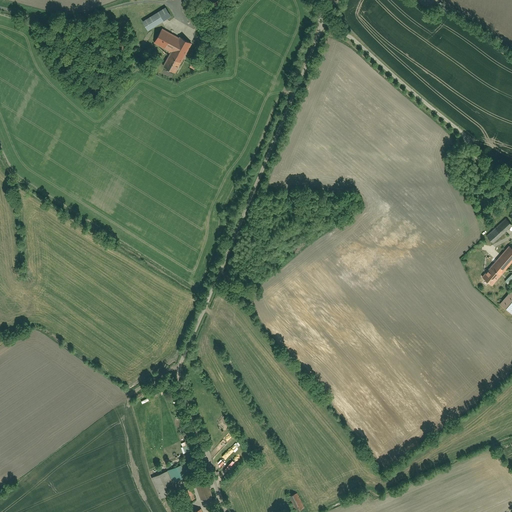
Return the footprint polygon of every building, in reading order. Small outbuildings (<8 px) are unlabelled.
[(164,7),(141,21),(146,29),(169,16),(164,7)] [(162,28),(153,42),(169,51),(161,66),(173,73),(189,44),(177,37),(177,36),(162,28)] [(493,243),(511,225),(506,219),(487,236),(493,243)] [(511,248),(509,246),(492,266),(501,274),(511,261),(511,248)] [(492,285),(501,274),(492,266),(482,276),(492,285)] [(511,314),(511,290),(500,304),(511,314)] [(221,457),(216,462),(222,467),(226,462),(221,457)] [(194,474),(189,462),(169,470),(169,472),(173,482),(194,474)] [(169,472),(154,478),(162,499),(177,493),(173,482),(169,472)] [(201,485),(195,487),(200,501),(206,499),(201,485)] [(289,494),(295,510),(303,507),(297,491),(289,494)]
